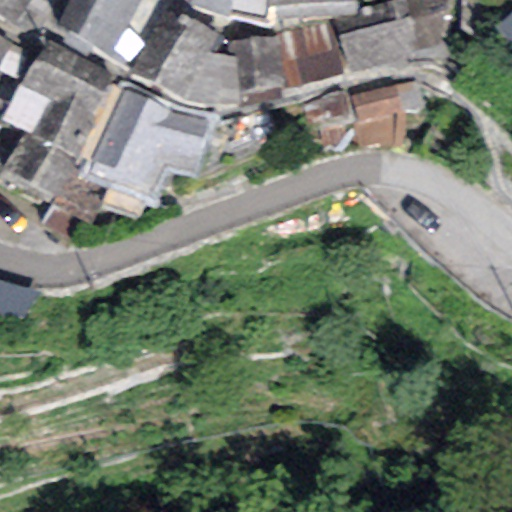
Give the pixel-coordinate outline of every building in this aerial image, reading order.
[(0,0),(0,20),(12,28),(29,0),(0,0)] [(138,0),(66,0),(52,29),(132,70),(147,42),(123,30),(138,0)] [(185,0),(183,5),(224,19),(230,0),(185,0)] [(230,0),(224,19),(271,30),(272,22),(271,0),(230,0)] [(354,0),(271,0),(272,22),(333,19),(354,14),(354,0)] [(397,0),(363,8),(363,12),(354,14),(333,19),(346,76),(405,61),(402,55),(437,48),(444,0),(397,0)] [(217,35),(162,11),(147,42),(132,70),(130,75),(186,102),(241,109),(237,56),(229,56),(208,54),(217,35)] [(511,12),(496,27),(511,44),(511,12)] [(329,25),(276,36),(288,89),(340,77),(329,25)] [(0,63),(11,41),(0,34),(0,63)] [(288,89),(276,36),(227,44),(229,56),(237,56),(241,109),(289,97),(288,89)] [(120,80),(45,40),(0,122),(21,133),(75,162),(120,80)] [(399,83),(351,94),(357,149),(400,150),(406,111),(422,110),(414,79),(399,83)] [(131,195),(166,104),(126,85),(88,168),(84,176),(109,187),(131,195)] [(214,119),(166,104),(131,195),(152,205),(164,167),(193,175),(214,119)] [(474,122),(441,105),(419,147),(453,164),(474,122)] [(75,162),(21,133),(1,175),(55,200),(43,226),(81,244),(109,187),(84,176),(88,168),(75,162)] [(42,295),(0,283),(0,314),(25,319),(42,295)]
